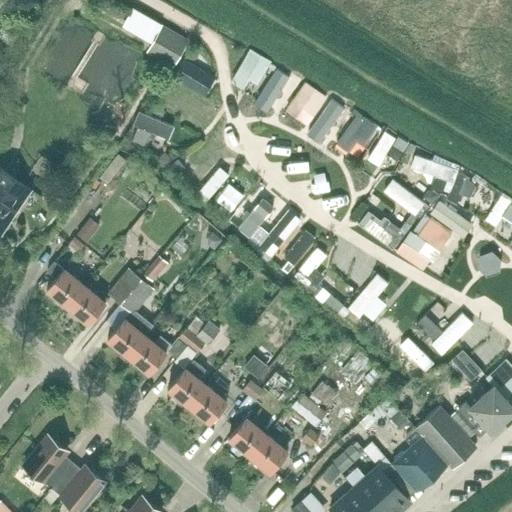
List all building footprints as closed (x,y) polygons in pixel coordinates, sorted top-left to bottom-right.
[(162,24),(161,26),(146,50),(173,66),(189,40),(162,24)] [(236,95),(257,108),(275,78),(253,66),(236,95)] [(276,124),(293,89),(278,82),(261,117),(276,124)] [(303,138),(310,128),(318,134),(331,115),(309,98),(288,127),(303,138)] [(183,102),(169,115),(192,140),(206,127),(183,102)] [(330,122),(319,150),(340,158),(350,129),(330,122)] [(358,173),(380,144),(361,129),(338,159),(358,173)] [(414,147),(409,144),(405,151),(411,154),(414,147)] [(409,177),(417,164),(387,145),(374,166),(397,181),(402,172),(409,177)] [(163,165),(168,162),(168,156),(164,151),(157,158),(163,165)] [(117,153),(100,176),(107,182),(125,159),(117,153)] [(169,163),(175,171),(183,165),(176,157),(169,163)] [(0,233),(30,189),(8,174),(0,168),(0,233)] [(121,203),(136,179),(119,169),(105,192),(121,203)] [(232,208),(224,203),(233,189),(213,177),(194,205),(223,224),(232,208)] [(437,194),(429,188),(423,196),(431,202),(437,194)] [(386,210),(421,231),(429,218),(394,196),(386,210)] [(254,256),(291,223),(268,198),(231,231),(254,256)] [(86,241),(99,224),(90,217),(77,234),(86,241)] [(443,217),(434,230),(468,254),(477,242),(443,217)] [(262,259),(275,270),(303,236),(290,225),(262,259)] [(213,231),(209,236),(210,244),(214,248),(222,239),(213,231)] [(91,259),(104,243),(92,234),(80,250),(91,259)] [(84,244),(74,236),(68,243),(78,251),(84,244)] [(293,288),(319,255),(307,246),(282,279),(293,288)] [(233,248),(227,255),(235,262),(241,255),(233,248)] [(159,254),(143,273),(153,281),(168,262),(159,254)] [(338,328),(345,320),(316,293),(322,287),(318,284),(330,272),(319,262),(295,288),(338,328)] [(118,302),(140,276),(128,266),(107,293),(118,302)] [(68,305),(84,285),(63,268),(46,288),(68,305)] [(128,355),(145,333),(152,323),(136,310),(155,288),(140,276),(118,302),(130,311),(107,338),(128,355)] [(105,294),(101,299),(84,285),(68,305),(89,323),(109,298),(105,294)] [(490,297),(504,304),(510,293),(495,285),(490,297)] [(375,288),(352,327),(367,336),(390,297),(375,288)] [(430,341),(442,353),(474,321),(462,309),(430,341)] [(284,311),(269,326),(283,341),(298,327),(284,311)] [(205,343),(207,345),(220,328),(208,319),(202,327),(187,345),(197,353),(205,343)] [(187,345),(202,327),(193,321),(178,337),(187,345)] [(167,350),(172,344),(160,334),(155,341),(145,333),(128,355),(149,373),(167,350)] [(434,361),(406,335),(398,344),(425,370),(434,361)] [(172,344),(167,350),(176,358),(187,345),(178,337),(172,344)] [(253,356),(245,366),(258,377),(266,366),(253,356)] [(198,378),(199,376),(205,369),(193,358),(185,367),(184,367),(168,387),(189,404),(205,384),(198,378)] [(487,378),(493,386),(511,406),(511,374),(502,364),(487,378)] [(328,396),(348,414),(365,396),(358,390),(372,376),(361,365),(339,389),(337,387),(328,396)] [(269,379),(267,377),(260,385),(279,400),(292,384),(276,370),(269,379)] [(395,380),(388,372),(378,381),(385,389),(395,380)] [(248,395),(256,384),(250,379),(242,390),(248,395)] [(205,384),(189,404),(210,422),(226,401),(205,384)] [(256,384),(248,395),(255,400),(263,390),(256,384)] [(455,410),(479,436),(499,419),(501,422),(511,412),(511,406),(493,386),(471,406),(465,400),(456,408),(455,410)] [(327,412),(302,391),(290,406),(315,426),(327,412)] [(409,421),(390,400),(387,397),(378,405),(384,411),(384,412),(386,415),(387,414),(400,429),(409,421)] [(439,405),(414,427),(421,436),(422,435),(447,462),(448,461),(452,466),(475,445),(468,437),(458,426),(439,405)] [(245,417),(229,437),(250,454),(266,434),(260,429),(245,417)] [(310,446),(319,435),(310,427),(301,438),(310,446)] [(384,469),(383,470),(406,496),(447,462),(422,435),(421,436),(414,427),(402,437),(410,445),(384,469)] [(63,454),(67,449),(48,434),(24,465),(42,480),(52,487),(73,462),(63,454)] [(266,434),(250,454),(271,471),(287,451),(266,434)] [(373,441),(364,449),(378,464),(379,463),(386,456),(373,441)] [(342,472),(361,454),(352,444),(333,461),(342,472)] [(104,480),(86,465),(82,469),(73,462),(52,487),(61,495),(61,496),(80,511),(104,480)] [(383,470),(384,469),(379,463),(378,464),(354,485),(376,511),(399,511),(411,502),(406,496),(383,470)] [(334,511),(376,511),(354,485),(330,507),(334,511)] [(295,511),(316,511),(321,508),(322,507),(309,493),(292,508),(295,511)] [(160,511),(162,511),(143,496),(129,511),(160,511)] [(283,511),(286,503),(261,498),(258,511),(283,511)] [(11,511),(0,500),(0,511),(11,511)]
